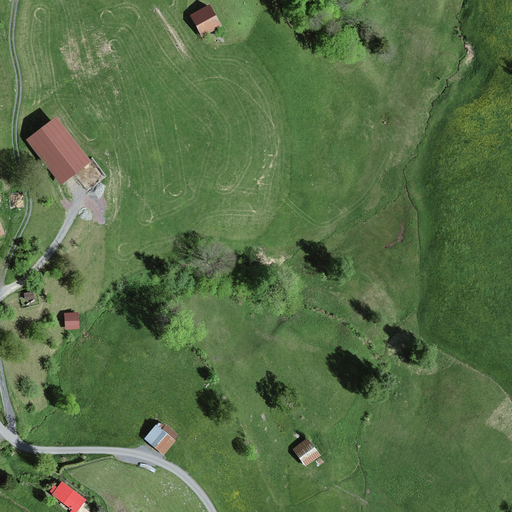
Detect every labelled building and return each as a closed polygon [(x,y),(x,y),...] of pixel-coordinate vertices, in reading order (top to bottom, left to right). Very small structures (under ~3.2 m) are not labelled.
[(210,5),(190,16),(202,38),(221,27),(210,5)] [(56,117),(26,141),(61,185),(91,162),(56,117)] [(33,292),(23,294),(25,301),(34,300),(33,292)] [(78,313),(64,314),(65,330),(79,330),(78,313)] [(156,425),(144,440),(164,456),(175,441),(174,441),(178,435),(165,425),(158,424),(156,426),(156,425)] [(308,438),(292,450),(305,468),(321,456),(308,438)] [(76,511),(85,501),(61,483),(51,496),(71,511),(69,511),(76,511)]
